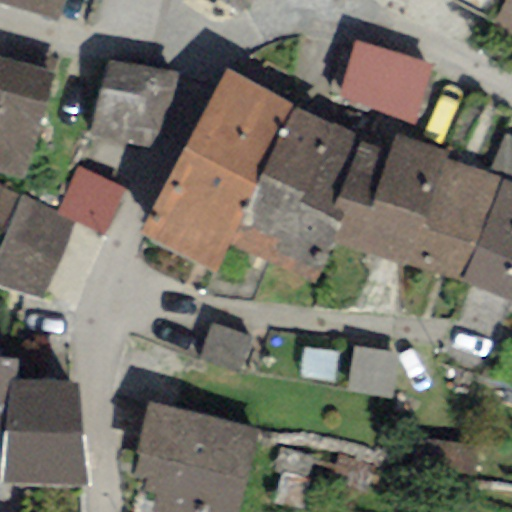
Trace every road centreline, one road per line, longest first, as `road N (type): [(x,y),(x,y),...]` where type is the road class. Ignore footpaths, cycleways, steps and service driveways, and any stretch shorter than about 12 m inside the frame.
road 1 (residential): [(215,41),(125,228),(111,277),(97,511)]
road 2 (residential): [(0,32),(62,47),(215,41)]
road 3 (residential): [(357,0),(511,84)]
